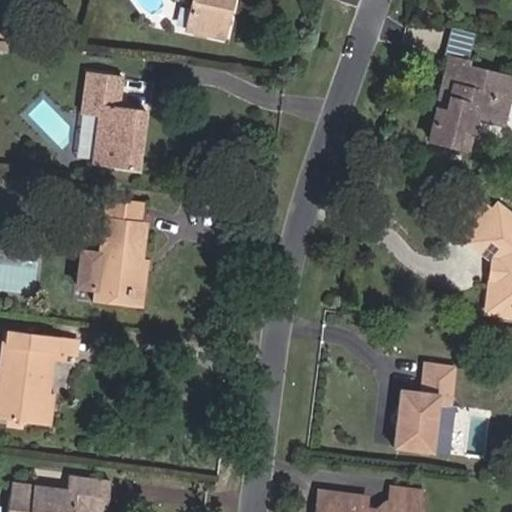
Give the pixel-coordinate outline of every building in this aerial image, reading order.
[(191,0),(192,0),(186,29),(221,37),(225,20),(222,16),(223,11),(228,8),(229,0),(191,0)] [(434,110),(427,139),(456,146),(461,128),(473,132),(477,118),(502,125),(508,101),(511,101),(511,76),(468,65),(469,61),(448,55),(439,90),(448,92),(442,112),(434,110)] [(98,115),(133,119),(134,109),(118,107),(122,77),(85,72),(80,112),(98,115)] [(439,90),(434,110),(442,112),(448,92),(439,90)] [(136,169),(144,110),(134,109),(133,119),(129,168),(136,169)] [(98,116),(91,163),(129,168),(133,119),(98,116)] [(456,146),(468,150),(473,132),(461,128),(456,146)] [(74,197),(76,183),(60,181),(58,195),(74,197)] [(56,214),(72,215),(74,197),(58,195),(56,214)] [(132,307),(139,260),(144,225),(138,224),(141,205),(107,200),(99,254),(81,252),(76,286),(93,289),(91,301),(132,307)] [(511,217),(496,204),(468,240),(493,260),(496,266),(501,268),(499,275),(496,275),(490,279),(487,307),(489,312),(503,314),(511,308),(511,310),(511,217)] [(132,307),(139,309),(146,262),(139,260),(132,307)] [(493,260),(490,279),(496,275),(499,275),(501,268),(496,266),(493,260)] [(0,391),(0,418),(37,423),(41,393),(46,352),(73,355),(75,339),(24,333),(8,331),(0,391)] [(399,418),(398,424),(395,424),(392,446),(432,452),(440,395),(451,397),(455,367),(424,362),(420,392),(400,389),(396,418),(399,418)] [(44,424),(48,394),(41,393),(37,423),(44,424)] [(84,511),(85,507),(98,509),(101,480),(69,476),(67,490),(13,484),(8,511),(84,511)] [(105,509),(109,481),(101,480),(98,509),(105,509)] [(406,489),(391,487),(389,500),(404,502),(406,489)] [(406,489),(404,502),(389,500),(387,500),(375,509),(366,508),(368,497),(318,491),(315,511),(420,511),(421,507),(419,507),(422,491),(406,489)]
